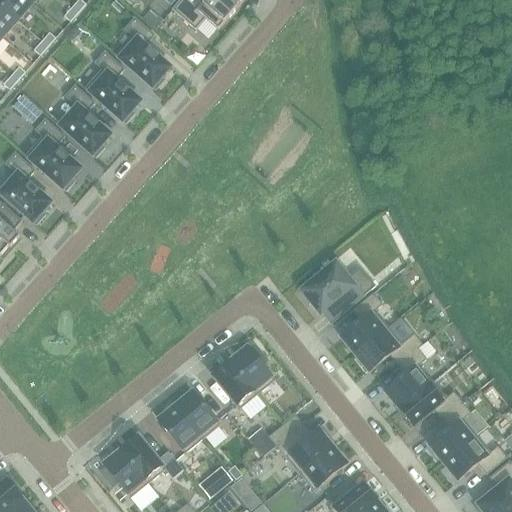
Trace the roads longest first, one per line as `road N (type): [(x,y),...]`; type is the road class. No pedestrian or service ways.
road 1 (residential): [(42,463),(233,309),(253,306),(428,511)]
road 2 (residential): [(282,0),(0,325)]
